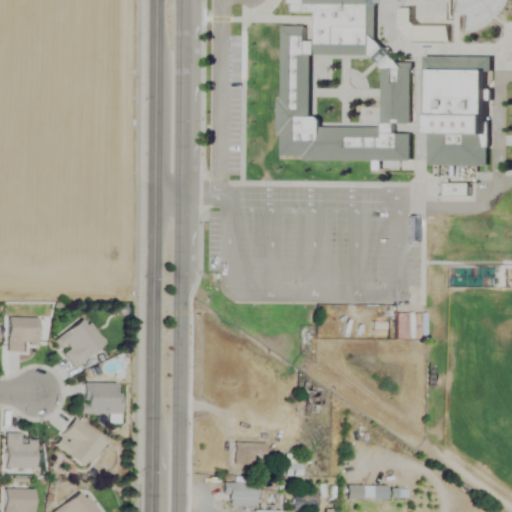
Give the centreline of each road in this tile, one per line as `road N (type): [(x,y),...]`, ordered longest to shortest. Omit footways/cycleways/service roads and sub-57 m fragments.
road 1 (secondary): [(174,511),(179,0)]
road 2 (secondary): [(155,0),(151,511)]
